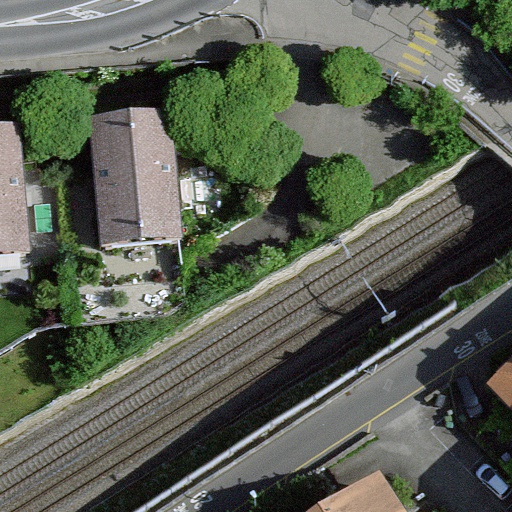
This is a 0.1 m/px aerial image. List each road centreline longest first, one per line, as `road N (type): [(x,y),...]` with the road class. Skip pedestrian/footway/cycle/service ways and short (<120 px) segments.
road 1 (residential): [(511,319),(211,511)]
road 2 (tertiary): [(511,115),(454,59),(356,0)]
road 3 (tertiary): [(151,0),(0,26)]
